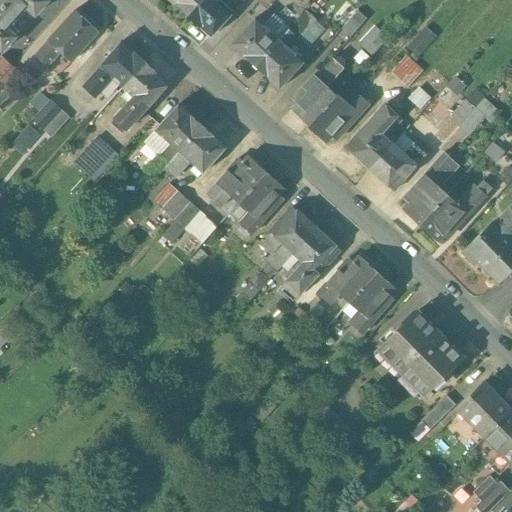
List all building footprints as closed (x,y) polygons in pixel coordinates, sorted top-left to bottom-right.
[(48,0),(47,0),(0,0),(0,3),(16,18),(27,6),(36,14),(48,0)] [(173,0),(190,15),(202,0),(173,0)] [(202,0),(190,15),(212,35),(243,0),(202,0)] [(16,18),(0,3),(0,47),(3,50),(16,36),(7,28),(16,18)] [(353,34),(365,15),(356,10),(344,29),(353,34)] [(76,11),(50,40),(51,41),(37,56),(49,66),(62,51),(73,61),(99,32),(76,11)] [(292,15),(283,24),(289,29),(297,20),(292,15)] [(255,19),(232,45),(256,66),(279,41),(270,32),(255,19)] [(283,24),(280,21),(270,32),(279,41),(289,30),(289,29),(283,24)] [(376,25),(360,43),(373,54),(388,36),(376,25)] [(298,38),(289,30),(279,41),(288,49),(298,38)] [(279,41),(256,66),(280,88),(303,62),(288,49),(279,41)] [(122,42),(82,87),(95,98),(112,79),(123,88),(145,63),(122,42)] [(407,55),(392,71),(400,79),(415,63),(407,55)] [(1,57),(0,57),(0,78),(11,66),(1,57)] [(145,63),(123,88),(133,98),(114,119),(126,130),(168,84),(145,63)] [(415,63),(400,79),(409,87),(424,71),(415,63)] [(325,64),(293,99),(298,104),(293,109),(310,125),(337,95),(324,83),(334,72),(325,64)] [(11,66),(0,78),(0,85),(5,91),(20,74),(12,66),(11,66)] [(350,106),(337,95),(310,125),(328,141),(333,135),(337,140),(370,104),(360,95),(350,106)] [(466,99),(449,119),(459,127),(476,108),(466,99)] [(61,109),(51,100),(33,120),(43,129),(61,109)] [(202,126),(178,104),(155,130),(170,143),(179,152),(202,126)] [(383,104),(346,145),(371,168),(393,144),(380,132),(396,115),(383,104)] [(476,108),(459,127),(470,137),(487,117),(476,108)] [(25,152),(38,133),(28,126),(15,145),(25,152)] [(226,147),(202,126),(179,152),(188,160),(203,173),(226,147)] [(403,153),(393,144),(371,168),(394,189),(425,154),(413,142),(403,153)] [(170,143),(160,154),(169,163),(179,152),(170,143)] [(108,146),(91,165),(101,174),(119,156),(108,146)] [(188,160),(179,152),(169,163),(178,171),(188,160)] [(444,152),(402,198),(407,202),(402,208),(420,224),(447,194),(440,187),(459,166),(444,152)] [(244,162),(239,158),(207,194),(217,202),(226,192),(239,203),(267,172),(249,156),(244,162)] [(267,172),(239,203),(252,215),(243,225),(252,234),(284,198),(280,194),(286,188),(267,172)] [(460,206),(447,194),(420,224),(438,241),(444,234),(448,238),(486,196),(477,187),(460,206)] [(178,191),(162,209),(174,220),(190,202),(178,191)] [(191,202),(175,221),(185,230),(201,211),(191,202)] [(294,206),(260,243),(270,251),(272,253),(282,241),(294,253),(317,227),(294,206)] [(511,239),(511,212),(509,210),(493,227),(509,242),(511,239)] [(493,227),(490,224),(462,252),(475,264),(477,262),(499,283),(511,269),(511,245),(509,242),(493,227)] [(341,249),(317,227),(294,253),(305,262),(285,285),(298,296),(341,249)] [(265,260),(232,296),(244,308),(294,253),(282,241),(272,253),(270,251),(263,259),(265,260)] [(353,261),(349,258),(317,293),(326,302),(336,291),(349,303),(377,272),(359,255),(353,261)] [(377,272),(349,303),(361,314),(351,325),(361,333),(394,297),(389,293),(395,288),(377,272)] [(461,358),(415,312),(378,348),(424,394),(461,358)] [(511,411),(483,383),(457,408),(485,436),(511,411)] [(446,395),(421,421),(430,430),(456,405),(446,395)] [(361,440),(319,398),(302,415),(344,457),(361,440)] [(511,412),(511,411),(485,436),(511,463),(511,412)] [(498,483),(490,475),(473,492),(481,500),(475,506),(481,511),(490,511),(492,511),(491,510),(511,491),(510,490),(501,481),(498,483)] [(511,511),(511,488),(510,490),(511,491),(491,510),(492,511),(490,511),(511,511)]
